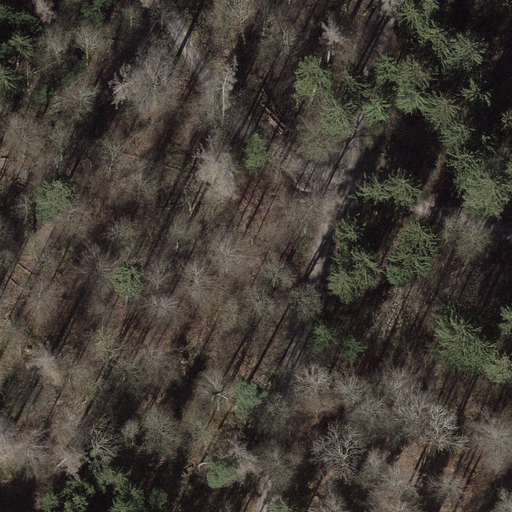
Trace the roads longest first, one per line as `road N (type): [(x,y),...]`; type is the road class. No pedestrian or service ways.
road 1 (track): [(266,511),(270,458),(324,221),(365,80),(394,18)]
road 2 (track): [(162,0),(258,141),(316,176),(511,233)]
